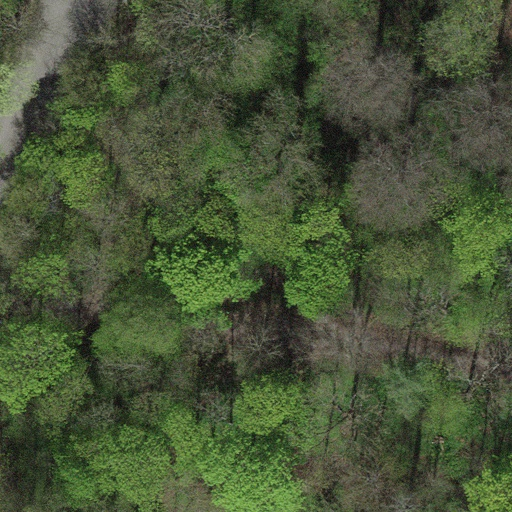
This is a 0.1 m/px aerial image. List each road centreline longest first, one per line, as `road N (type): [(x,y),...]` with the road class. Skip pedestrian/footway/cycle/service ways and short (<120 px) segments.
road 1 (track): [(0,296),(511,358)]
road 2 (track): [(69,0),(0,149)]
